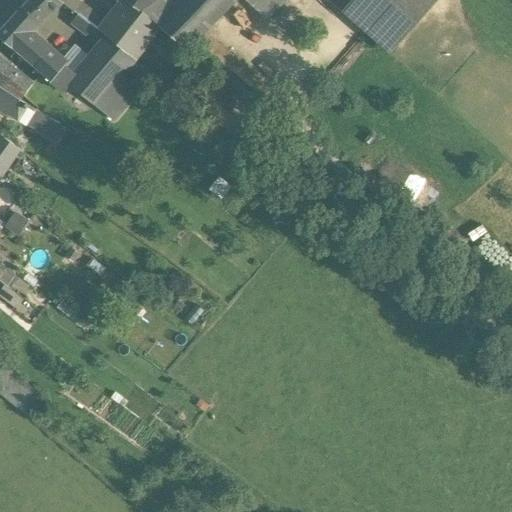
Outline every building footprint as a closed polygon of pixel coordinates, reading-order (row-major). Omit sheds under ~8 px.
[(64,66),(26,34),(57,0),(56,0),(30,0),(21,8),(0,31),(0,40),(40,75),(49,83),(48,84),(60,94),(67,85),(74,78),(63,68),(64,66)] [(56,0),(57,0),(90,26),(94,29),(99,32),(106,23),(75,0),(56,0)] [(122,0),(124,1),(106,23),(99,32),(106,39),(133,60),(158,28),(155,26),(143,16),(157,0),(122,0)] [(157,0),(143,16),(155,26),(179,0),(157,0)] [(179,0),(155,26),(158,28),(187,51),(203,34),(236,0),(179,0)] [(287,0),(246,0),(269,20),(287,0)] [(354,0),(340,12),(389,56),(438,0),(354,0)] [(319,33),(319,30),(319,27),(317,25),(315,24),(312,23),(310,24),(308,25),(306,28),(306,30),(306,33),(308,35),(310,36),(313,37),(315,36),(317,35),(319,33)] [(133,60),(106,39),(99,32),(94,29),(88,36),(100,46),(74,78),(67,85),(111,123),(132,97),(114,82),(133,60)] [(253,75),(203,34),(187,51),(262,113),(277,97),(253,75)] [(306,45),(307,42),(306,40),(305,38),(303,36),(300,36),(298,36),(295,38),(294,40),(293,42),(294,45),(295,47),(298,49),(300,49),(303,49),(305,47),(306,45)] [(23,80),(0,61),(0,84),(22,99),(40,75),(31,68),(23,80)] [(0,89),(0,112),(9,117),(16,121),(25,106),(0,89)] [(45,119),(25,106),(16,121),(50,141),(58,125),(45,119)] [(223,112),(214,123),(238,141),(238,140),(247,131),(223,112)] [(260,141),(247,131),(238,140),(252,151),(260,141)] [(21,156),(0,140),(0,183),(2,184),(21,156)] [(58,182),(35,165),(22,181),(46,197),(58,182)] [(409,206),(434,178),(421,165),(395,193),(409,206)] [(1,225),(15,235),(26,220),(12,210),(1,225)] [(28,292),(2,273),(0,275),(0,284),(4,288),(21,301),(28,292)] [(21,301),(4,288),(0,293),(0,297),(15,309),(21,301)] [(41,398),(3,366),(2,367),(0,369),(0,396),(25,417),(41,398)]
